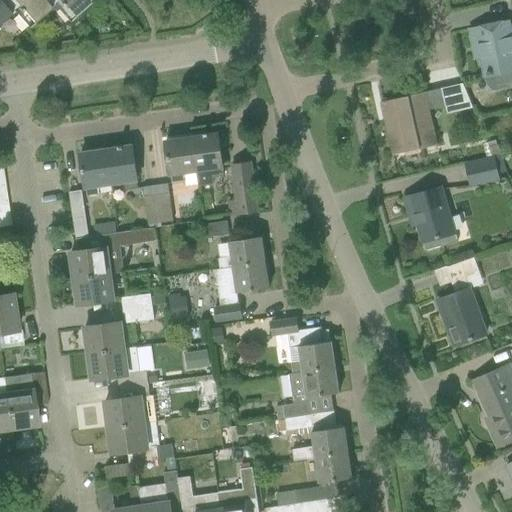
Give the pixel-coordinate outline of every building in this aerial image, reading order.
[(0,0),(0,2),(10,15),(13,12),(28,28),(50,9),(42,0),(0,0)] [(42,0),(50,9),(53,6),(68,22),(90,3),(87,0),(42,0)] [(0,23),(10,15),(0,2),(0,23)] [(511,42),(508,22),(494,25),(474,29),(484,76),(511,70),(511,42)] [(392,155),(411,151),(436,145),(428,110),(444,106),(446,114),(468,109),(462,84),(380,103),(392,155)] [(203,136),(191,138),(196,172),(195,172),(197,184),(197,186),(212,184),(211,178),(223,176),(217,134),(208,135),(207,133),(203,134),(203,136)] [(165,141),(168,161),(171,184),(184,182),(185,186),(197,184),(195,172),(196,172),(191,138),(165,141)] [(494,141),(486,143),(481,145),(485,159),(500,154),(502,153),(500,145),(497,146),(496,145),(494,141)] [(118,149),(106,150),(112,184),(123,182),(124,191),(138,189),(135,166),(132,146),(122,148),(122,146),(117,146),(118,149)] [(86,196),(99,195),(97,186),(112,184),(106,150),(79,154),(86,196)] [(500,154),(485,159),(465,164),(471,187),(497,180),(495,174),(505,172),(500,154)] [(250,164),(231,166),(236,199),(238,216),(257,213),(255,202),(250,164)] [(166,185),(154,187),(161,223),(172,221),(166,185)] [(154,187),(142,189),(148,225),(161,223),(154,187)] [(81,188),(68,190),(74,236),(87,234),(81,188)] [(440,188),(423,193),(404,199),(409,215),(413,214),(422,242),(423,242),(425,251),(440,246),(438,238),(454,234),(440,188)] [(8,214),(0,214),(0,227),(10,226),(8,214)] [(229,234),(227,221),(202,225),(204,238),(229,234)] [(106,235),(117,234),(116,223),(105,225),(106,235)] [(70,253),(73,279),(109,274),(109,275),(122,273),(119,247),(139,244),(137,231),(117,234),(106,235),(83,238),(85,251),(70,253)] [(218,259),(220,269),(232,267),(232,268),(265,263),(261,237),(229,242),(231,257),(218,259)] [(446,268),(445,267),(434,270),(440,286),(451,282),(455,294),(437,300),(453,346),(485,335),(465,279),(478,274),(472,259),(446,268)] [(213,270),(219,307),(219,308),(214,308),(216,321),(241,317),(239,305),(237,305),(235,293),(269,288),(265,263),(232,268),(232,267),(220,269),(213,270)] [(109,274),(73,279),(77,305),(112,300),(109,275),(109,274)] [(120,298),(122,311),(151,307),(150,294),(120,298)] [(9,315),(13,315),(11,295),(0,296),(0,333),(11,332),(9,315)] [(151,307),(122,311),(124,324),(159,319),(158,308),(152,309),(151,307)] [(16,331),(13,315),(9,315),(11,332),(0,333),(0,351),(18,349),(15,332),(16,331)] [(295,319),(268,323),(270,334),(270,337),(286,335),(290,368),(292,374),(335,368),(331,341),(330,341),(329,337),(322,338),(321,327),(297,330),(295,319)] [(84,328),(87,354),(123,349),(120,323),(84,328)] [(223,346),(221,328),(210,330),(212,348),(223,346)] [(123,349),(87,354),(91,379),(117,376),(118,388),(147,385),(146,371),(138,372),(135,348),(123,349)] [(511,370),(510,364),(490,373),(472,381),(494,429),(490,431),(497,447),(511,440),(511,370)] [(294,404),(274,407),(276,420),(308,415),(305,398),(338,393),(335,368),(292,374),(292,375),(287,375),(290,397),(293,397),(294,404)] [(2,378),(4,392),(9,430),(36,426),(33,406),(46,405),(42,373),(2,378)] [(203,398),(210,397),(217,397),(215,381),(202,382),(203,398)] [(149,396),(147,385),(118,388),(120,400),(104,402),(105,412),(106,412),(108,428),(155,421),(152,396),(149,396)] [(0,431),(9,430),(4,392),(0,392),(0,431)] [(167,394),(152,396),(155,421),(170,419),(167,394)] [(308,415),(276,420),(278,432),(310,427),(308,415)] [(217,422),(218,428),(230,427),(229,420),(217,422)] [(165,459),(174,458),(172,444),(159,446),(155,421),(108,428),(110,445),(109,445),(111,454),(127,452),(128,464),(135,463),(165,459)] [(230,427),(218,428),(221,451),(233,449),(230,427)] [(343,427),(311,432),(313,447),(291,450),(292,462),(347,454),(343,427)] [(196,453),(194,440),(182,442),(184,455),(196,453)] [(303,503),(315,501),(327,499),(340,497),(337,481),(351,478),(347,454),(315,459),(319,488),(295,491),(296,504),(303,503)] [(165,459),(167,473),(163,474),(164,485),(138,488),(141,508),(141,511),(169,511),(169,505),(180,503),(177,480),(174,458),(165,459)] [(136,475),(135,463),(128,464),(104,467),(106,479),(136,475)] [(176,471),(182,510),(194,508),(194,511),(219,511),(217,493),(192,497),(189,477),(184,478),(183,468),(176,469),(176,471)] [(242,490),(217,493),(219,511),(246,511),(244,501),(256,499),(252,468),(239,470),(242,490)] [(110,482),(96,483),(100,511),(102,511),(102,510),(113,508),(110,482)] [(341,511),(340,497),(327,499),(328,511),(341,511)] [(328,511),(327,499),(315,501),(317,511),(328,511)] [(317,511),(315,501),(303,503),(304,511),(317,511)] [(304,511),(303,503),(296,504),(291,504),(291,511),(304,511)]
